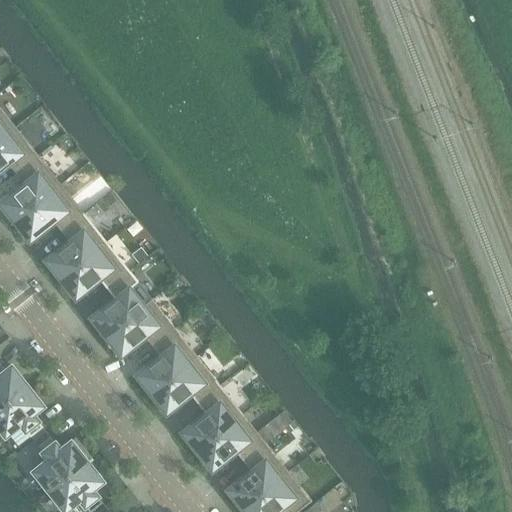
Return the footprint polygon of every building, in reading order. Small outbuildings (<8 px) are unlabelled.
[(0,138),(15,127),(0,107),(0,138)] [(38,156),(15,127),(0,138),(0,169),(7,163),(15,173),(38,156)] [(60,184),(38,156),(15,173),(23,183),(0,201),(0,202),(15,221),(60,184)] [(83,213),(60,184),(15,221),(29,239),(53,221),(61,231),(83,213)] [(106,242),(83,213),(61,231),(69,241),(46,260),(60,278),(106,242)] [(129,271),(106,242),(60,278),(75,297),(99,279),(107,289),(129,271)] [(152,299),(129,271),(107,289),(115,299),(91,317),(106,336),(152,299)] [(175,328),(152,299),(106,336),(121,354),(144,336),(153,346),(175,328)] [(198,357),(175,328),(153,346),(161,356),(137,375),(152,393),(198,357)] [(221,386),(198,357),(152,393),(167,412),(190,393),(200,404),(221,386)] [(0,406),(26,385),(10,366),(5,370),(0,362),(0,406)] [(31,413),(42,405),(26,385),(0,406),(0,428),(5,434),(19,423),(30,436),(42,427),(31,413)] [(245,415),(221,386),(200,404),(208,414),(184,432),(199,451),(245,415)] [(268,444),(245,415),(199,451),(214,470),(237,451),(246,462),(268,444)] [(91,457),(75,437),(60,449),(49,436),(37,445),(48,459),(33,470),(49,490),(86,461),(91,457)] [(291,473),(268,444),(246,462),(254,472),(230,491),(245,509),(291,473)] [(91,489),(101,480),(86,461),(49,490),(64,510),(79,498),(90,511),(102,502),(91,489)] [(301,511),(314,502),(291,473),(245,509),(247,511),(280,511),(284,509),(285,511),(301,511)]
